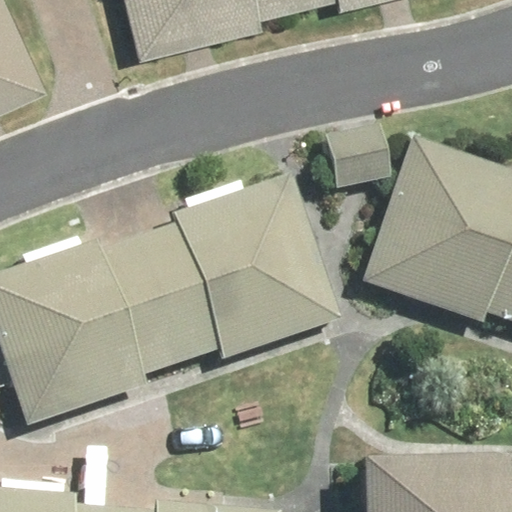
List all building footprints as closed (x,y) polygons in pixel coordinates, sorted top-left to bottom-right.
[(105,0),(120,62),(382,0),(105,0)] [(0,28),(0,119),(33,105),(0,28)] [(372,134),(316,144),(325,193),(381,182),(372,134)] [(511,187),(401,147),(348,288),(511,347),(511,187)] [(242,195),(0,276),(0,415),(7,437),(292,342),(242,195)] [(511,511),(511,478),(343,478),(342,511),(511,511)]
